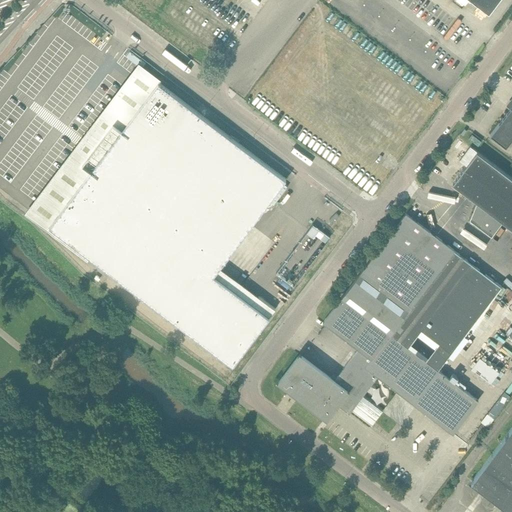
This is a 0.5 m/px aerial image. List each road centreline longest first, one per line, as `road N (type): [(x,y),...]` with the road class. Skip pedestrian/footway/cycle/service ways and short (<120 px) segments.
road 1 (unclassified): [(398,511),(250,392),(255,373),(373,216)]
road 2 (unclassified): [(373,216),(90,0)]
road 3 (unclassified): [(373,216),(511,35)]
road 4 (unknown): [(348,0),(441,67),(453,68),(465,55)]
